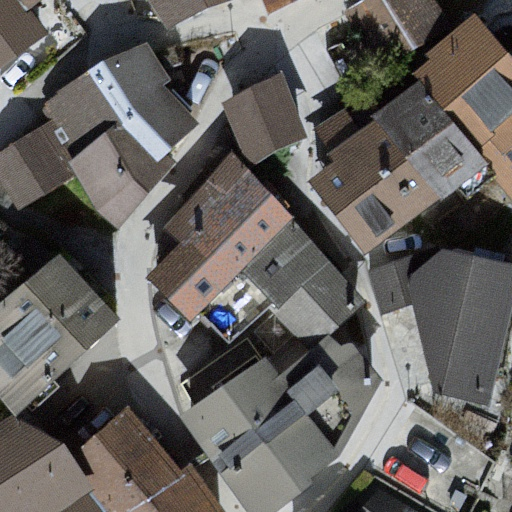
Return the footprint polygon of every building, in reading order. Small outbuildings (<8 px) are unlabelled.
[(9,0),(0,0),(0,69),(40,35),(22,14),(9,0)] [(9,0),(22,14),(39,0),(9,0)] [(134,0),(162,31),(196,0),(134,0)] [(427,74),(494,154),(511,176),(511,38),(480,0),(472,0),(409,53),(427,74)] [(149,55),(112,74),(137,122),(176,162),(205,132),(149,55)] [(427,74),(303,175),(368,256),(494,154),(427,74)] [(286,90),(238,105),(255,160),(303,144),(286,90)] [(137,122),(72,181),(116,223),(176,162),(137,122)] [(0,149),(0,168),(13,191),(64,160),(43,124),(0,149)] [(240,168),(160,263),(213,307),(292,212),(240,168)] [(405,376),(511,393),(511,243),(429,230),(405,376)] [(363,306),(293,233),(244,279),(314,352),(363,306)] [(45,266),(0,307),(0,385),(18,406),(103,329),(45,266)] [(282,340),(181,411),(251,511),(262,511),(356,446),(282,340)] [(67,391),(0,438),(0,511),(207,511),(135,411),(99,436),(67,391)]
